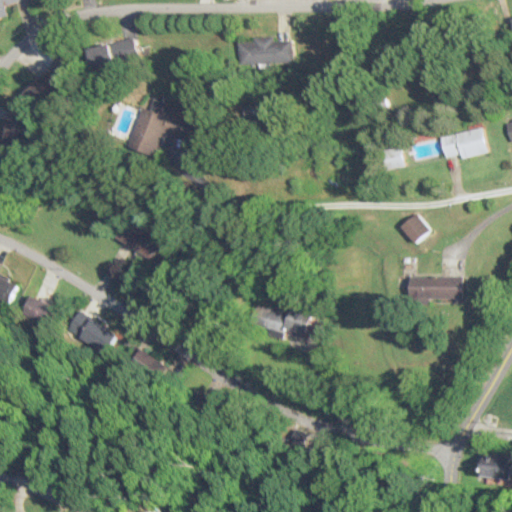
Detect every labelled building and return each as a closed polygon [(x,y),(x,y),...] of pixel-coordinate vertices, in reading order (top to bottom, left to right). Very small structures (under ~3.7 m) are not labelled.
[(0,0),(0,20),(10,17),(6,5),(23,0),(0,0)] [(293,63),(292,39),(241,40),(242,64),(293,63)] [(108,44),(85,51),(92,74),(115,66),(108,44)] [(76,78),(59,60),(38,80),(54,98),(76,78)] [(189,119),(139,105),(127,150),(149,156),(151,147),(160,149),(164,133),(184,138),(189,119)] [(128,119),(125,118),(128,108),(123,107),(117,124),(125,127),(128,119)] [(31,114),(11,108),(0,147),(20,153),(31,114)] [(489,154),(485,130),(442,137),(446,157),(462,155),(463,159),(489,154)] [(413,148),(417,161),(440,155),(436,141),(413,148)] [(383,152),(387,172),(405,168),(401,148),(383,152)] [(416,245),(432,231),(417,214),(401,228),(416,245)] [(120,243),(159,255),(165,234),(127,222),(120,243)] [(0,298),(13,305),(21,286),(0,276),(0,298)] [(464,276),(431,276),(431,299),(464,299),(464,276)] [(51,324),(58,307),(34,296),(26,313),(51,324)] [(278,310),(264,307),(259,325),(309,337),(315,311),(280,303),(278,310)] [(484,477),(511,478),(511,456),(486,455),(484,477)]
